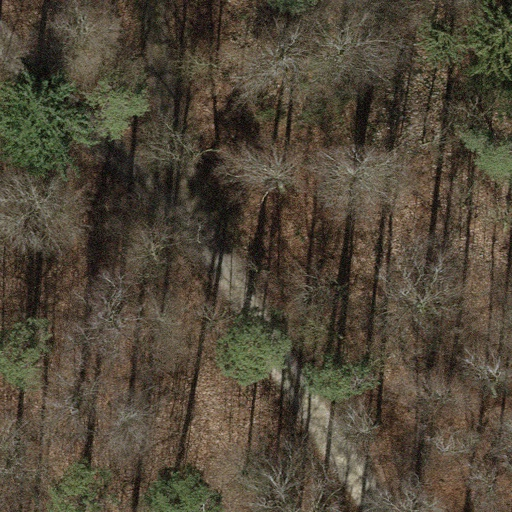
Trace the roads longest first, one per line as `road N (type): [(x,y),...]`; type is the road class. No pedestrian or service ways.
road 1 (track): [(162,0),(185,184),(409,511)]
road 2 (track): [(185,184),(0,11)]
